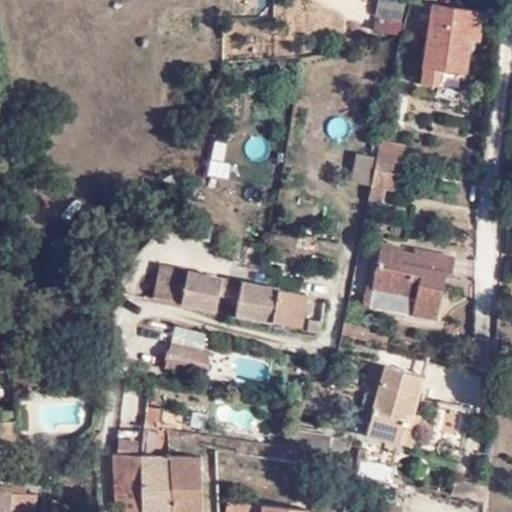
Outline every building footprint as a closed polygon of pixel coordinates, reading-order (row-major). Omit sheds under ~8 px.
[(402,32),(403,0),(374,0),(373,31),(402,32)] [(454,69),(459,25),(421,23),(415,84),(452,87),(454,69)] [(471,26),(459,25),(454,69),(464,69),(465,58),(468,57),(471,26)] [(381,130),(377,145),(402,150),(405,134),(381,130)] [(371,175),(377,145),(360,141),(354,171),(371,175)] [(402,150),(377,145),(371,175),(371,177),(386,180),(391,162),(400,164),(402,150)] [(45,207),(18,207),(18,251),(46,251),(45,207)] [(380,240),(371,284),(367,302),(426,315),(427,313),(435,266),(443,267),(446,252),(413,245),(409,262),(398,259),(401,242),(380,239),(380,240)] [(413,245),(401,242),(398,259),(409,262),(413,245)] [(222,280),(187,273),(181,306),(215,313),(222,280)] [(305,292),(243,285),(240,319),(301,326),(305,292)] [(366,326),(344,318),(341,331),(364,336),(366,329),(366,326)] [(28,328),(29,345),(66,341),(66,325),(28,328)] [(387,334),(366,329),(364,336),(385,343),(387,334)] [(173,337),(170,352),(196,356),(199,342),(173,337)] [(196,356),(170,352),(166,375),(190,380),(193,374),(201,375),(205,358),(196,356)] [(362,386),(378,390),(385,365),(371,360),(362,386)] [(385,365),(378,390),(366,430),(396,438),(402,420),(405,410),(412,413),(422,375),(385,365)] [(161,419),(162,403),(144,402),(143,418),(161,419)] [(425,444),(454,451),(467,410),(437,403),(425,444)] [(418,414),(412,413),(405,410),(402,420),(414,424),(418,414)] [(26,421),(15,421),(0,420),(0,450),(26,450),(26,421)] [(148,443),(170,441),(168,426),(146,429),(148,443)] [(293,426),(288,445),(307,447),(309,428),(293,426)] [(355,453),(353,475),(386,483),(388,461),(355,453)] [(140,511),(141,454),(119,455),(112,454),(113,470),(116,511),(140,511)] [(174,511),(171,454),(141,454),(140,511),(174,511)] [(201,511),(200,455),(171,454),(174,511),(201,511)] [(445,497),(481,506),(481,488),(449,481),(445,497)] [(0,511),(31,511),(34,491),(0,484),(0,511)] [(222,511),(259,511),(260,504),(223,500),(222,511)] [(407,511),(408,506),(381,502),(379,511),(407,511)]
